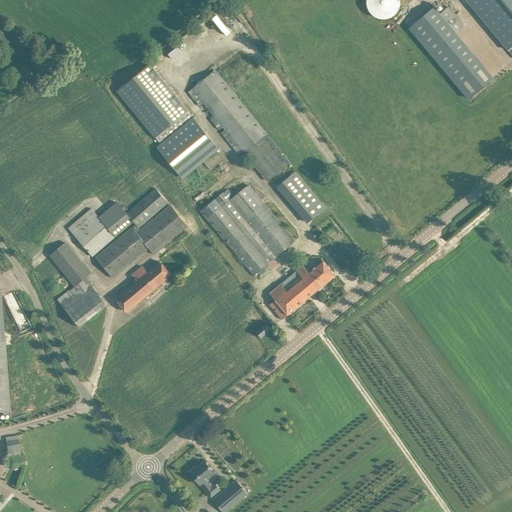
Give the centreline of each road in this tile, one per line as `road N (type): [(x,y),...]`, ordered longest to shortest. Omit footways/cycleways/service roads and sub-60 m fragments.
road 1 (unclassified): [(147,466),(511,164)]
road 2 (unclassified): [(147,466),(75,382),(0,243)]
